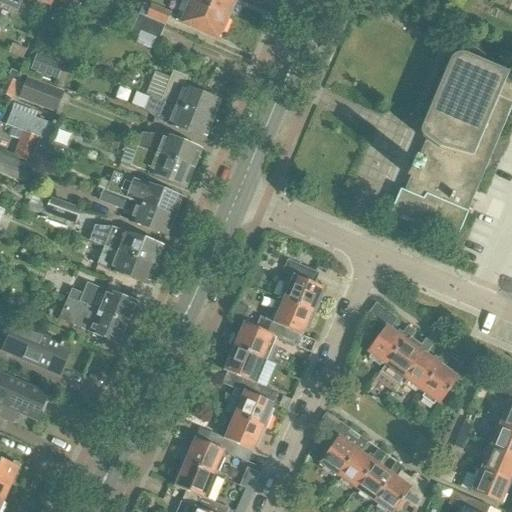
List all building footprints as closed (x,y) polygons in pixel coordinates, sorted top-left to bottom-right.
[(0,0),(0,4),(17,12),(21,0),(0,0)] [(56,0),(73,14),(84,2),(81,0),(56,0)] [(237,0),(192,0),(191,3),(229,19),(237,0)] [(229,19),(191,3),(182,24),(216,39),(219,32),(223,34),(229,19)] [(149,8),(143,5),(139,14),(165,25),(171,13),(151,5),(149,8)] [(130,34),(138,37),(135,43),(154,51),(165,25),(139,14),(138,16),(129,12),(123,26),(131,30),(130,34)] [(30,70),(57,81),(63,66),(36,56),(30,70)] [(392,214),(454,240),(453,240),(456,242),(468,213),(467,213),(511,106),(511,77),(507,75),(463,56),(460,56),(459,56),(450,60),(449,63),(419,134),(420,137),(425,141),(416,164),(413,163),(408,176),(410,177),(404,192),(400,190),(390,214),(392,215),(392,214)] [(161,101),(149,97),(213,123),(221,103),(184,88),(188,78),(173,72),(161,101)] [(18,100),(56,114),(64,93),(26,78),(18,100)] [(16,84),(5,79),(0,90),(0,95),(10,100),(10,99),(16,84)] [(21,86),(16,84),(10,99),(15,101),(21,86)] [(156,116),(154,119),(154,120),(206,141),(213,123),(149,97),(144,111),(156,116)] [(22,133),(38,138),(50,143),(56,127),(12,110),(6,126),(22,133)] [(22,133),(13,158),(29,164),(38,138),(22,133)] [(163,136),(140,134),(135,147),(194,170),(201,152),(163,136)] [(120,163),(130,167),(148,174),(187,189),(194,170),(135,147),(135,148),(126,145),(120,163)] [(32,167),(0,155),(0,175),(26,185),(32,167)] [(113,174),(106,192),(117,197),(175,219),(182,200),(130,180),(113,174)] [(105,192),(101,203),(132,215),(129,223),(168,237),(175,219),(117,197),(105,192)] [(80,209),(50,199),(44,215),(74,226),(80,209)] [(111,229),(98,228),(93,242),(156,267),(163,248),(111,229)] [(92,243),(103,248),(96,266),(148,286),(156,267),(93,242),(92,243)] [(282,273),(293,277),(284,299),(316,312),(320,301),(318,300),(322,289),(310,284),(315,273),(287,261),(282,273)] [(71,290),(67,299),(84,306),(85,305),(94,309),(93,310),(127,324),(136,305),(87,284),(82,295),(71,290)] [(67,299),(58,320),(118,346),(127,324),(93,310),(94,309),(85,305),(84,306),(67,299),(66,298),(66,299),(67,299)] [(273,324),(298,335),(302,337),(307,325),(310,327),(316,312),(284,299),(273,324)] [(385,328),(367,354),(385,367),(404,340),(408,343),(410,339),(415,332),(407,327),(400,338),(390,330),(397,320),(378,306),(370,316),(385,328)] [(231,347),(262,360),(262,361),(272,365),(279,350),(272,347),(276,339),(293,346),(298,335),(273,324),(260,318),(255,329),(243,324),(239,335),(236,334),(231,347)] [(1,351),(59,376),(70,350),(13,324),(1,351)] [(385,367),(379,375),(396,387),(402,379),(422,353),(426,356),(433,345),(425,340),(421,346),(410,339),(408,343),(404,340),(385,367)] [(262,360),(231,347),(225,359),(228,360),(223,372),(235,376),(253,384),(262,361),(262,360)] [(422,353),(402,379),(420,392),(440,365),(443,368),(451,358),(443,353),(436,363),(426,356),(422,353)] [(440,365),(420,392),(439,406),(458,381),(461,383),(469,371),(461,365),(454,376),(443,368),(440,365)] [(0,418),(4,420),(9,410),(36,421),(47,396),(0,376),(0,418)] [(234,416),(265,430),(271,417),(268,416),(278,394),(253,384),(235,376),(230,387),(244,393),(234,416)] [(494,398),(508,404),(498,427),(511,433),(511,391),(499,386),(494,398)] [(234,416),(224,440),(249,451),(253,452),(257,441),(260,442),(265,430),(234,416)] [(321,427),(338,438),(319,464),(338,478),(357,452),(360,453),(367,443),(359,437),(357,441),(347,433),(349,430),(330,416),(321,427)] [(459,436),(467,439),(473,427),(464,424),(459,436)] [(489,449),(511,458),(511,433),(498,427),(489,449)] [(189,451),(187,450),(182,461),(214,475),(223,453),(244,462),(249,451),(224,440),(219,438),(220,438),(200,429),(195,440),(194,440),(189,451)] [(467,439),(459,436),(454,447),(463,451),(467,439)] [(480,471),(510,484),(511,479),(511,458),(489,449),(480,471)] [(360,453),(357,452),(338,478),(356,490),(375,464),(378,466),(385,456),(378,450),(371,461),(360,453)] [(450,457),(445,469),(453,473),(458,461),(450,457)] [(0,487),(9,492),(20,466),(13,463),(11,466),(0,461),(0,487)] [(186,492),(181,504),(194,509),(201,511),(222,511),(225,508),(203,499),(214,475),(182,461),(176,475),(179,476),(174,487),(186,492)] [(378,466),(375,464),(356,490),(373,503),(392,476),(396,479),(403,469),(396,463),(389,473),(378,466)] [(510,484),(480,471),(471,493),(501,506),(510,484)] [(394,511),(402,501),(416,510),(427,485),(418,479),(418,478),(414,476),(407,486),(396,479),(392,476),(373,503),(386,511),(394,511)] [(0,511),(9,492),(0,487),(0,511)] [(448,504),(463,510),(462,511),(483,511),(486,506),(463,497),(453,493),(448,504)]
